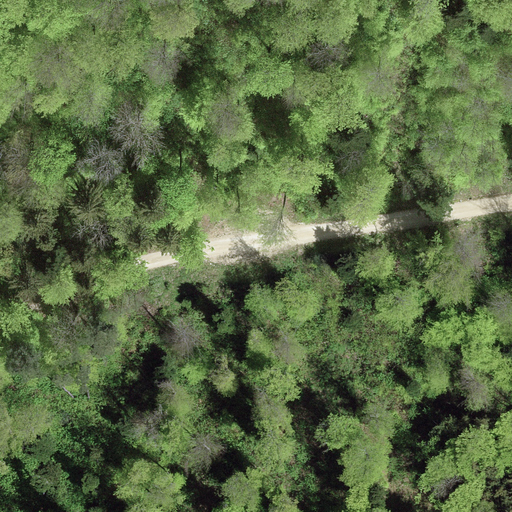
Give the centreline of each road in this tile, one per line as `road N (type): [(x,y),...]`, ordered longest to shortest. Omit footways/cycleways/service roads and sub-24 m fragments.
road 1 (track): [(0,318),(190,254),(511,200)]
road 2 (track): [(429,511),(383,479),(263,319),(190,254)]
